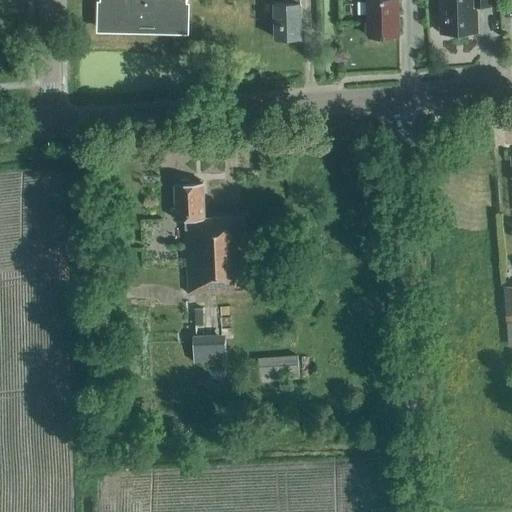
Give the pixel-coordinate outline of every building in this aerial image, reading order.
[(96,0),(96,31),(188,34),(189,2),(186,2),(185,0),(96,0)] [(275,39),(300,38),(300,4),(299,0),(284,0),(285,3),(274,3),(275,39)] [(366,0),(367,37),(398,36),(397,0),(366,0)] [(438,0),(440,33),(477,32),(476,6),(494,5),(493,0),(438,0)] [(202,182),(174,183),(175,206),(172,207),(172,216),(176,216),(176,220),(185,220),(188,293),(247,291),(244,216),(204,218),(202,182)] [(507,322),(511,321),(511,285),(503,286),(507,322)] [(225,334),(193,336),(193,341),(194,362),(226,361),(225,340),(225,334)] [(258,382),(302,380),(301,355),(257,358),(258,382)]
